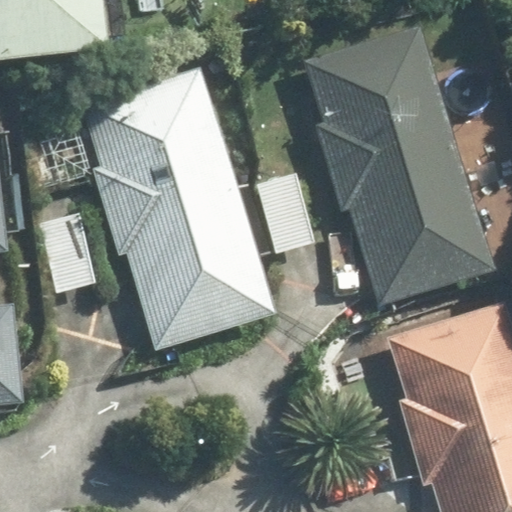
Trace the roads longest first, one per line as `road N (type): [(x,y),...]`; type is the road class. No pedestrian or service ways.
road 1 (residential): [(45,462),(73,428),(110,403),(216,389),(254,407),(269,438),(257,490),(232,511)]
road 2 (residential): [(195,511),(156,507),(74,475)]
